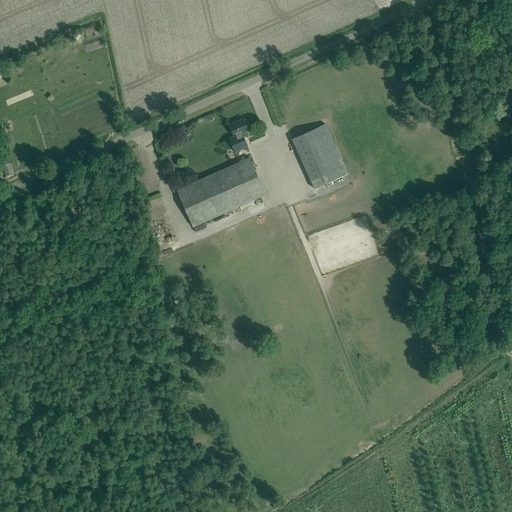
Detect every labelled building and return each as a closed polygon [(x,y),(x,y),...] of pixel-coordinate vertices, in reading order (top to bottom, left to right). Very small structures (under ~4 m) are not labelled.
[(511,114),(511,83),(494,87),(498,107),(508,105),(510,115),(511,114)] [(248,130),(243,118),(228,125),(233,136),(229,138),(235,152),(247,146),(241,133),(248,130)] [(348,173),(325,124),(293,139),(315,188),(348,173)] [(266,194),(249,158),(176,190),(193,227),(239,206),(241,209),(253,204),(251,200),(266,194)] [(205,231),(217,228),(215,221),(203,223),(205,231)]
